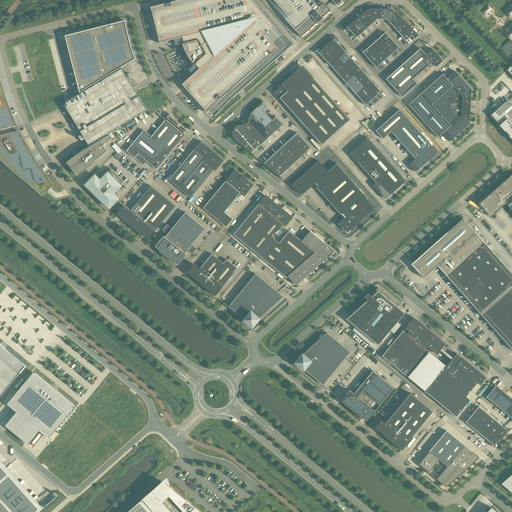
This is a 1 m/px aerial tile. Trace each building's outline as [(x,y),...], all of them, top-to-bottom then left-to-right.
[(230,100),(276,60),(293,44),(263,10),(262,11),(252,0),(179,0),(151,7),(155,25),(160,43),(167,41),(182,37),(183,41),(184,43),(182,44),(184,50),(187,55),(190,60),(194,65),(195,64),(197,67),(199,69),(182,84),(206,112),(209,109),(212,113),(215,116),(228,103),(230,100)] [(273,0),(288,16),(285,19),(301,37),(330,11),(323,3),(318,7),(313,1),(314,0),(331,0),(336,5),(336,6),(342,0),(273,0)] [(382,20),(382,10),(379,10),(379,9),(374,9),(372,9),(371,9),(370,9),(368,9),(367,10),(366,11),(365,12),(364,12),(373,23),(377,20),(382,20)] [(382,10),(382,20),(387,20),(391,24),(399,17),(395,12),(394,11),(393,11),(392,10),(391,10),(390,10),(389,9),(386,9),(386,11),(382,10)] [(362,16),(359,18),(368,28),(373,23),(364,12),(361,15),(362,16)] [(508,24),(510,18),(505,16),(502,21),(508,24)] [(402,19),(399,17),(391,24),(396,30),(404,23),(401,20),(402,19)] [(355,20),(353,22),(362,33),(368,28),(359,18),(356,21),(355,20)] [(131,48),(124,21),(65,36),(79,93),(135,59),(133,53),(131,48)] [(353,22),(347,27),(357,38),(362,33),(353,22)] [(404,23),(396,30),(402,36),(411,28),(407,24),(406,25),(404,23)] [(411,28),(402,36),(406,41),(412,36),(415,40),(419,36),(411,28)] [(386,45),(392,40),(385,33),(380,38),(386,45)] [(386,45),(380,38),(374,43),(381,50),(386,45)] [(381,92),(334,39),(318,53),(366,106),(381,92)] [(392,40),(386,45),(393,53),(399,48),(392,40)] [(381,50),(374,43),(368,48),(375,55),(381,50)] [(386,45),(381,50),(388,58),(393,53),(386,45)] [(375,55),(368,48),(363,53),(369,60),(375,55)] [(186,61),(186,62),(188,62),(183,49),(180,50),(181,53),(178,54),(181,63),(186,61)] [(420,49),(386,79),(402,97),(417,84),(413,79),(432,62),(436,67),(443,61),(432,49),(426,55),(420,49)] [(388,58),(381,50),(375,55),(382,63),(388,58)] [(382,63),(375,55),(369,60),(376,68),(382,63)] [(281,85),(282,85),(273,93),(280,99),(322,145),(350,120),(313,78),(313,77),(303,66),(281,85)] [(62,103),(64,106),(80,132),(88,145),(112,131),(147,110),(136,92),(122,69),(68,99),(65,102),(62,103)] [(443,74),(409,105),(438,137),(442,133),(450,142),(469,125),(471,89),(455,71),(447,79),(443,75),(443,74)] [(427,82),(430,85),(439,77),(436,74),(427,82)] [(0,130),(16,126),(4,95),(0,82),(0,130)] [(511,105),(508,100),(491,115),(511,139),(511,105)] [(266,106),(262,102),(253,111),(252,111),(252,112),(251,113),(250,114),(250,115),(249,117),(249,118),(249,119),(249,120),(248,121),(248,122),(247,123),(246,124),(245,124),(244,125),(243,125),(242,125),(241,126),(239,126),(238,126),(237,126),(236,127),(235,128),(234,129),(233,130),(233,131),(233,132),(233,133),(233,134),(233,135),(233,136),(233,137),(234,137),(234,138),(234,139),(235,140),(236,140),(236,141),(237,142),(251,154),(283,125),(276,117),(272,121),(262,110),(266,106)] [(432,147),(431,145),(399,110),(376,131),(383,139),(391,132),(415,159),(409,165),(415,172),(425,164),(424,163),(427,160),(428,161),(438,153),(432,147)] [(157,170),(188,131),(185,128),(182,126),(178,123),(175,120),(173,117),(170,114),(167,117),(165,119),(164,118),(163,118),(165,120),(151,137),(143,130),(126,151),(135,158),(138,154),(157,170)] [(366,129),(372,124),(368,119),(362,124),(366,129)] [(18,131),(0,135),(0,157),(8,166),(43,195),(52,185),(49,181),(47,178),(43,172),(39,168),(35,162),(33,157),(30,153),(28,149),(25,143),(21,137),(18,131)] [(265,162),(265,165),(279,177),(311,148),(297,133),(265,162)] [(68,163),(72,168),(78,175),(84,170),(106,151),(102,146),(111,139),(108,135),(90,146),(79,154),(78,154),(77,154),(77,155),(77,156),(68,163)] [(349,153),(376,183),(373,186),(385,200),(406,181),(367,138),(349,153)] [(168,180),(191,198),(214,170),(215,171),(224,161),(201,141),(168,180)] [(119,153),(122,151),(115,143),(112,146),(119,153)] [(430,160),(432,162),(441,154),(439,152),(430,160)] [(368,198),(336,164),(328,172),(319,161),(291,186),(302,195),(315,183),(318,187),(317,188),(342,216),(343,215),(345,218),(338,224),(348,233),(375,209),(366,199),(367,198),(367,199),(368,198)] [(243,176),(235,170),(225,181),(203,208),(226,227),(229,224),(233,219),(224,212),(240,193),(244,197),(254,185),(246,179),(245,179),(242,177),(243,176)] [(94,173),(83,184),(108,210),(119,199),(114,193),(122,186),(107,171),(99,178),(94,173)] [(511,174),(494,191),(489,195),(479,204),(481,206),(484,210),(485,212),(485,211),(487,213),(486,213),(488,214),(489,215),(489,216),(490,217),(506,204),(511,211),(511,174)] [(151,186),(131,211),(123,204),(116,213),(130,226),(131,225),(132,226),(131,226),(131,227),(132,227),(132,228),(133,228),(133,227),(134,228),(134,229),(147,240),(151,236),(175,206),(151,186)] [(258,204),(233,235),(286,278),(288,277),(296,286),(330,256),(331,255),(332,254),(332,253),(332,252),(333,252),(332,251),(332,250),(330,248),(329,247),(324,243),(310,231),(302,241),(289,231),(279,243),(275,239),(272,235),(280,230),(284,225),(285,227),(293,217),(266,195),(258,204)] [(167,257),(172,260),(178,265),(186,255),(185,254),(188,250),(193,255),(197,249),(192,245),(205,229),(186,212),(172,229),(167,224),(162,230),(168,234),(165,237),(164,236),(155,246),(166,255),(165,256),(167,258),(167,257)] [(417,260),(414,262),(411,265),(423,278),(437,266),(511,349),(511,288),(511,287),(511,286),(511,273),(463,219),(417,260)] [(212,254),(200,268),(194,264),(188,272),(202,284),(202,285),(203,286),(204,285),(205,286),(204,287),(215,296),(222,287),(223,286),(237,269),(226,259),(223,263),(212,254)] [(255,274),(228,307),(242,319),(241,320),(251,328),(260,319),(259,318),(283,297),(255,274)] [(351,315),(347,319),(378,345),(405,313),(397,307),(399,305),(378,288),(370,295),(369,293),(365,297),(366,298),(349,313),(351,315)] [(405,328),(409,332),(407,334),(403,331),(382,356),(408,377),(428,353),(429,352),(426,349),(428,347),(436,354),(440,350),(440,351),(441,351),(442,351),(443,350),(443,349),(443,348),(442,348),(441,348),(444,344),(440,340),(424,327),(424,326),(423,326),(423,325),(422,326),(413,318),(405,328)] [(303,371),(304,370),(320,383),(321,383),(323,385),(350,352),(327,333),(324,336),(303,354),(301,352),(292,363),(303,371)] [(0,396),(25,366),(7,351),(0,345),(0,396)] [(434,357),(428,353),(408,377),(425,392),(446,367),(434,357)] [(486,378),(484,376),(456,353),(457,354),(446,367),(425,392),(456,417),(470,400),(466,397),(477,383),(480,385),(486,378)] [(354,394),(350,390),(341,400),(367,421),(375,411),(394,388),(373,371),(354,394)] [(16,412),(5,426),(28,445),(40,431),(49,439),(75,407),(59,394),(59,395),(48,386),(49,385),(33,373),(7,404),(16,412)] [(511,398),(496,385),(496,386),(487,397),(511,417),(511,398)] [(411,393),(385,423),(381,420),(375,428),(380,432),(402,450),(408,443),(408,442),(433,411),(411,393)] [(509,431),(479,406),(473,414),(501,438),(509,431)] [(501,438),(473,414),(469,418),(466,422),(493,445),(501,438)] [(443,463),(461,442),(447,430),(419,464),(423,467),(429,473),(429,472),(439,460),(443,463)] [(461,442),(443,463),(447,466),(437,479),(437,478),(437,479),(447,487),(479,457),(461,442)] [(0,511),(33,511),(5,480),(3,478),(0,474),(0,511)] [(511,474),(501,484),(511,492),(511,474)] [(128,511),(200,511),(171,487),(160,484),(128,511)]
